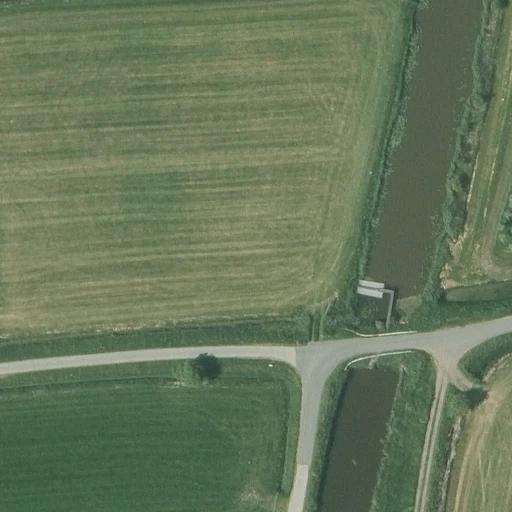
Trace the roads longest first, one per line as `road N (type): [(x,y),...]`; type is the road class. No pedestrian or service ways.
road 1 (unclassified): [(318,353),(0,369)]
road 2 (unclassified): [(318,353),(511,325)]
road 3 (unclassified): [(293,511),(318,353)]
